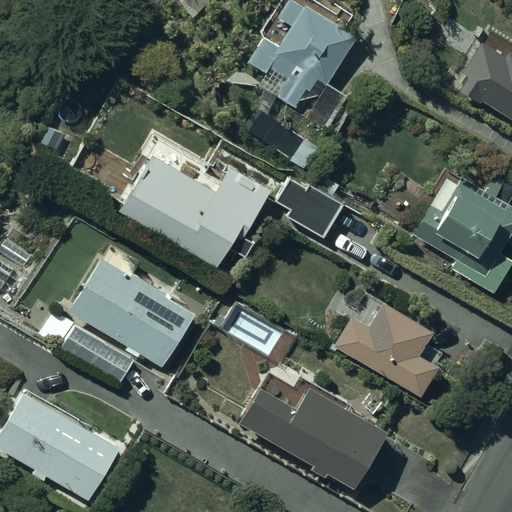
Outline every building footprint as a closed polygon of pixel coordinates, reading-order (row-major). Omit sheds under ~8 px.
[(176,0),(192,19),(211,0),(248,0),(250,2),(251,0),(176,0)] [(356,40),(290,1),(277,21),(279,22),(277,25),(282,28),(284,24),(290,28),(277,48),(262,39),(247,64),(264,75),(258,85),(294,108),(306,91),(309,93),(317,80),(326,86),(356,40)] [(347,100),(327,87),(306,119),(326,132),(347,100)] [(256,108),(243,129),(303,170),(317,149),(256,108)] [(120,200),(125,203),(121,210),(220,264),(228,250),(246,260),(254,245),(244,239),(270,194),(228,171),(226,175),(223,174),(218,182),(221,183),(214,196),(148,160),(143,170),(146,171),(142,179),(130,172),(127,177),(121,173),(113,187),(123,193),(120,200)] [(446,182),(413,236),(455,262),(450,270),(492,296),(511,264),(511,263),(498,255),(505,244),(511,248),(511,207),(507,205),(511,197),(511,184),(495,174),(484,193),(462,179),(456,188),(446,182)] [(68,315),(127,349),(125,352),(138,359),(139,356),(162,369),(192,317),(164,300),(167,296),(131,275),(140,260),(111,244),(68,315)] [(350,319),(333,348),(420,399),(438,370),(432,367),(439,357),(425,349),(432,336),(381,306),(368,329),(350,319)] [(61,351),(120,386),(135,360),(53,311),(39,334),(62,348),(61,351)] [(267,375),(238,426),(353,491),(385,436),(347,415),(351,408),(299,378),(293,390),(267,375)] [(44,483),(46,478),(87,501),(117,449),(75,425),(77,421),(28,393),(25,397),(22,395),(18,402),(16,401),(12,409),(14,410),(0,433),(0,452),(34,471),(31,476),(44,483)]
